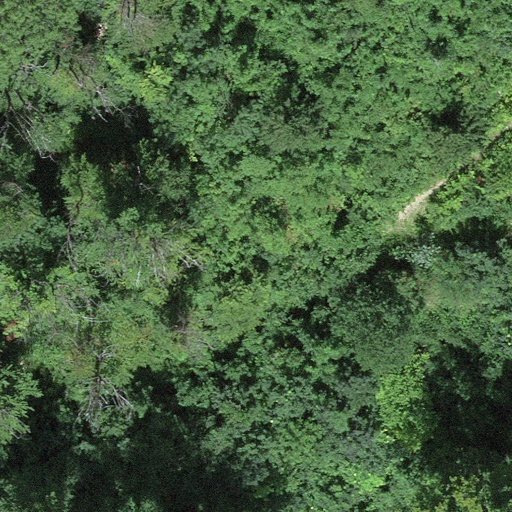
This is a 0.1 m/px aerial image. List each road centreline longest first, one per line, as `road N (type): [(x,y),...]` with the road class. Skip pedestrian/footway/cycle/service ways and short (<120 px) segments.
road 1 (track): [(511,211),(399,237),(109,345),(0,374)]
road 2 (track): [(399,237),(511,124)]
